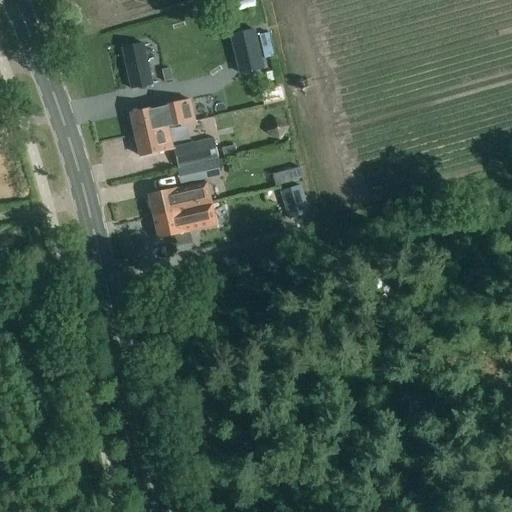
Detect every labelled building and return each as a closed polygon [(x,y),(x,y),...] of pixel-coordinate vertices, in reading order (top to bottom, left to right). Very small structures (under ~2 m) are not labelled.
[(256,30),(230,36),(239,76),(265,70),(256,30)] [(142,45),(123,49),(131,89),(151,84),(142,45)] [(135,136),(168,128),(196,121),(191,100),(130,114),(135,136)] [(168,128),(135,136),(140,157),(173,150),(168,128)] [(213,139),(180,147),(173,148),(178,170),(218,161),(213,139)] [(214,163),(175,171),(179,188),(218,179),(214,163)] [(302,179),(299,168),(285,172),(289,183),(302,179)] [(154,218),(211,204),(207,183),(149,196),(154,218)] [(297,188),(277,194),(285,221),(305,215),(297,188)] [(211,204),(154,218),(159,239),(216,226),(211,204)]
